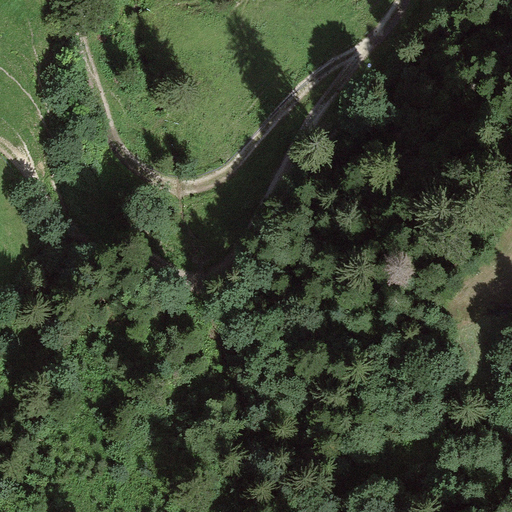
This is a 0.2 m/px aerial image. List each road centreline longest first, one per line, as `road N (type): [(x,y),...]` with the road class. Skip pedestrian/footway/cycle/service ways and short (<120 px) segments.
road 1 (track): [(0,143),(24,160),(60,226),(75,237),(153,259),(183,277),(209,274),(231,260),(261,219),(361,49)]
road 2 (track): [(67,0),(116,142),(142,173),(173,185),(235,166),(318,72),(361,49),(404,0)]
